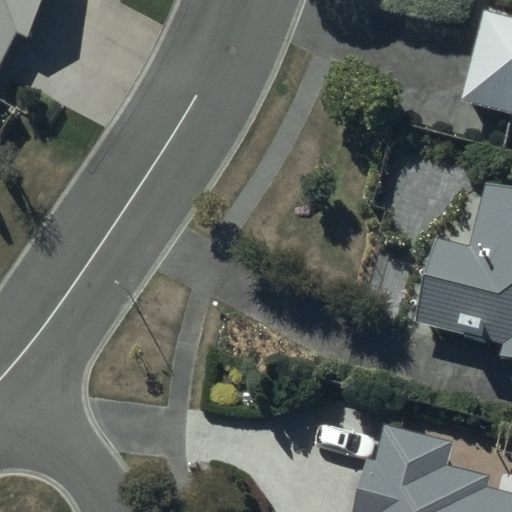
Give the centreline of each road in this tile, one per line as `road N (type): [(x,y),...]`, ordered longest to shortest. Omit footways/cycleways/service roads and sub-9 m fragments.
road 1 (residential): [(0,368),(203,119),(249,0)]
road 2 (residential): [(0,368),(62,442),(106,511)]
